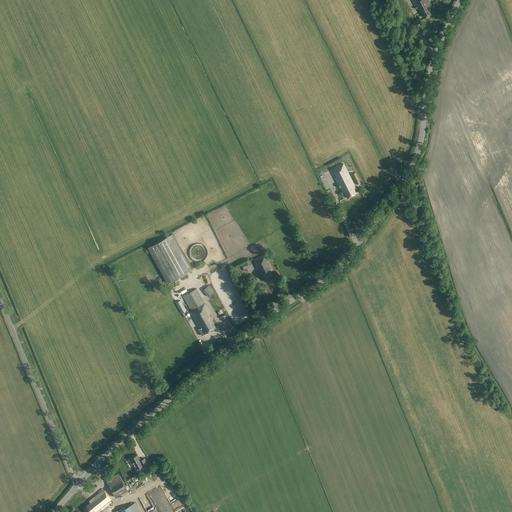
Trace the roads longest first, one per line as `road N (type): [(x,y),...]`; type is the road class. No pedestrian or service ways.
road 1 (tertiary): [(77,485),(251,330),(341,263),(414,159),(434,56),(459,0)]
road 2 (unclassified): [(77,485),(0,300)]
